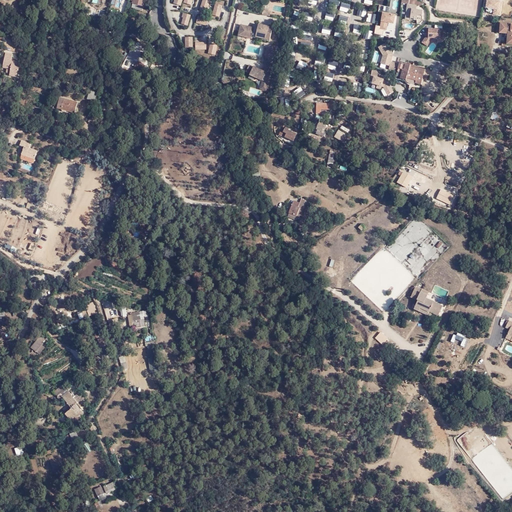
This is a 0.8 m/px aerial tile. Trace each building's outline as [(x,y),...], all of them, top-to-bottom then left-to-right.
[(337,0),(329,0),(328,12),(327,11),(326,18),(335,19),(336,12),(338,12),(339,0),(337,0)] [(492,14),(501,15),(502,0),(485,0),(485,8),(492,8),(492,14)] [(212,11),(214,4),(205,1),(204,6),(209,7),(208,10),(212,11)] [(348,12),(350,4),(342,2),(340,10),(348,12)] [(423,9),(416,8),(417,4),(407,3),(405,19),(422,21),(423,9)] [(389,10),(390,5),(380,4),(378,13),(382,13),(383,9),(389,10)] [(225,11),(225,7),(218,5),(216,14),(220,15),(221,10),(225,11)] [(357,16),(366,17),(366,9),(357,8),(357,16)] [(183,12),(179,23),(188,26),(191,14),(183,12)] [(366,21),(375,23),(377,14),(368,12),(366,21)] [(340,14),(338,19),(347,22),(349,17),(340,14)] [(210,27),(212,18),(208,17),(206,23),(203,22),(202,25),(210,27)] [(269,39),(272,26),(261,24),(259,29),(241,25),(239,31),(243,32),(242,34),(253,37),(254,36),(269,39)] [(330,34),(332,26),(325,24),(323,33),(330,34)] [(511,45),(511,25),(499,24),(498,33),(503,34),(501,44),(511,45)] [(361,34),(362,26),(354,25),(353,33),(361,34)] [(442,37),(442,28),(429,28),(428,34),(426,36),(421,41),(428,46),(434,38),(442,37)] [(193,47),(193,36),(185,36),(185,47),(193,47)] [(397,67),(398,62),(392,61),(394,55),(394,51),(387,41),(377,45),(382,54),(380,63),(389,65),(388,69),(396,71),(397,67)] [(215,55),(218,44),(211,42),(208,53),(215,55)] [(12,68),(13,60),(10,59),(12,53),(5,51),(2,66),(9,68),(8,74),(15,75),(16,69),(12,68)] [(307,61),(296,60),(296,68),(306,69),(307,61)] [(420,83),(422,78),(423,67),(399,60),(398,62),(397,67),(402,68),(400,77),(405,79),(407,76),(415,79),(414,82),(420,83)] [(142,71),(145,64),(139,61),(136,68),(142,71)] [(272,63),(265,61),(263,70),(249,63),(246,70),(250,72),(250,73),(262,79),(267,81),(272,63)] [(394,75),(400,77),(402,68),(397,67),(396,71),(394,75)] [(381,71),(372,69),(371,74),(374,75),(372,83),(377,84),(376,88),(381,89),(382,86),(384,87),(388,95),(395,91),(389,81),(384,79),(385,77),(380,76),(381,71)] [(360,92),(363,84),(355,82),(353,90),(360,92)] [(87,98),(94,100),(96,92),(89,90),(87,98)] [(38,92),(34,100),(38,102),(42,93),(38,92)] [(77,104),(59,98),(55,109),(74,114),(77,104)] [(318,103),(318,109),(330,110),(331,106),(334,106),(335,101),(330,101),(330,103),(318,103)] [(323,136),(326,127),(319,125),(317,128),(319,129),(318,134),(323,136)] [(292,142),(297,135),(289,130),(289,129),(285,126),(282,132),(285,134),(283,137),(292,142)] [(350,134),(339,128),(335,136),(346,142),(350,134)] [(22,157),(34,163),(38,154),(30,151),(32,147),(23,143),(20,148),(25,150),(22,157)] [(33,166),(34,163),(22,157),(21,161),(33,166)] [(402,185),(408,174),(403,171),(396,182),(402,185)] [(441,201),(449,204),(454,195),(446,191),(441,201)] [(290,211),(292,206),(286,204),(282,216),(283,217),(290,219),(293,211),(290,211)] [(417,289),(413,297),(418,299),(414,307),(419,310),(421,307),(438,315),(443,306),(426,298),(429,292),(423,288),(421,291),(417,289)] [(385,311),(391,304),(386,299),(386,298),(382,294),(378,298),(380,301),(377,303),(385,311)] [(87,313),(95,310),(93,302),(86,305),(85,302),(78,305),(80,312),(86,310),(87,313)] [(137,316),(136,313),(128,315),(129,322),(139,322),(139,320),(142,319),(142,316),(137,316)] [(387,341),(379,333),(373,338),(382,347),(387,341)] [(43,341),(39,338),(30,350),(34,353),(43,341)] [(104,346),(96,347),(95,358),(107,360),(108,356),(104,346)] [(125,355),(119,357),(121,366),(127,365),(125,355)] [(149,358),(150,372),(159,371),(158,357),(149,358)] [(78,409),(80,407),(75,397),(74,397),(69,392),(68,394),(62,386),(53,393),(60,401),(63,399),(69,408),(61,414),(69,423),(74,418),(76,419),(80,416),(77,413),(79,411),(78,409)] [(36,421),(44,423),(45,418),(41,418),(42,415),(38,414),(36,421)] [(78,439),(75,433),(66,437),(69,443),(78,439)] [(92,451),(86,444),(83,446),(88,454),(92,451)] [(96,497),(103,494),(104,493),(101,487),(94,490),(96,497)] [(105,499),(103,494),(96,497),(99,502),(105,499)]
